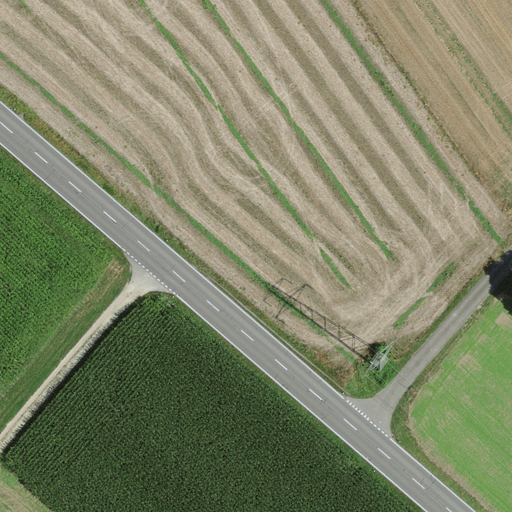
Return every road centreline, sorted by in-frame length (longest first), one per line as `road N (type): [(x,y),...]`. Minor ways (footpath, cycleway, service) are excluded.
road 1 (primary): [(0,122),(356,429)]
road 2 (track): [(0,439),(156,256)]
road 3 (residential): [(511,256),(356,429)]
road 4 (primary): [(356,429),(451,511)]
